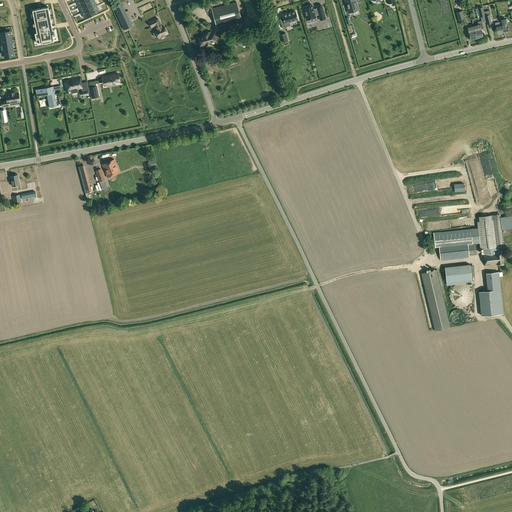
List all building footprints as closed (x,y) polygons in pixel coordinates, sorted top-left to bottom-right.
[(93,0),(87,3),(89,9),(96,5),(93,0)] [(262,0),(244,0),(248,12),(246,12),(250,29),(269,24),(262,0)] [(355,0),(346,0),(345,0),(348,12),(358,9),(355,0)] [(237,2),(213,8),(218,28),(227,26),(242,22),(237,2)] [(87,3),(79,7),(82,12),(89,9),(87,3)] [(96,5),(89,9),(92,14),(99,11),(96,5)] [(122,5),(114,8),(124,30),(128,28),(127,24),(130,22),(122,5)] [(312,5),(304,7),(307,20),(315,17),(315,16),(319,15),(320,20),(325,19),(321,5),(316,6),(317,8),(313,9),(312,5)] [(48,7),(33,10),(33,13),(34,16),(35,23),(36,26),(37,32),(35,33),(37,39),(40,38),(41,43),(54,40),(53,35),(56,34),(55,28),(54,28),(53,29),(52,26),(52,23),(51,19),(50,13),(49,10),(48,7)] [(482,7),(475,9),(476,12),(479,11),(480,17),(484,16),(482,7)] [(89,9),(82,12),(84,18),(92,14),(89,9)] [(462,10),(456,12),(458,21),(465,19),(462,10)] [(282,18),(279,19),(282,29),(286,28),(285,27),(289,26),(289,22),(298,20),(296,11),(281,15),(282,18)] [(149,22),(152,27),(155,25),(157,30),(155,31),(156,32),(154,33),(156,37),(158,36),(159,38),(160,37),(160,38),(162,39),(164,37),(165,36),(164,35),(168,34),(164,26),(161,28),(159,24),(160,23),(158,18),(149,22)] [(505,19),(500,19),(501,22),(503,32),(509,31),(507,24),(506,18),(505,19)] [(478,25),(473,26),(477,39),(483,37),(481,29),(484,28),(482,21),(477,22),(478,25)] [(501,22),(495,23),(496,26),(497,33),(503,32),(501,22)] [(473,26),(468,27),(471,40),(477,39),(473,26)] [(204,37),(199,38),(201,46),(205,45),(204,43),(215,40),(213,32),(210,33),(209,32),(203,34),(204,37)] [(286,33),(279,35),(281,43),(288,41),(286,33)] [(244,35),(236,37),(239,45),(246,43),(244,35)] [(13,49),(1,51),(2,57),(14,55),(13,49)] [(109,76),(102,77),(103,83),(108,82),(109,85),(116,84),(115,82),(120,81),(118,73),(109,75),(109,76)] [(69,80),(64,81),(66,92),(71,91),(71,89),(77,88),(77,89),(82,88),(81,80),(81,78),(73,79),(73,81),(69,82),(69,80)] [(53,93),(58,92),(57,86),(45,88),(45,87),(35,89),(37,97),(48,94),(50,103),(56,102),(56,97),(54,97),(53,93)] [(96,86),(90,88),(92,98),(98,96),(96,86)] [(7,101),(2,102),(3,107),(10,105),(9,104),(15,103),(15,100),(18,100),(19,101),(20,101),(18,93),(6,95),(7,101)] [(114,159),(102,164),(107,177),(120,172),(114,159)] [(101,168),(96,170),(100,182),(105,180),(101,168)] [(18,175),(10,176),(12,186),(20,184),(18,175)] [(20,194),(14,195),(15,202),(15,203),(23,202),(23,200),(22,194),(20,194)] [(483,248),(485,266),(504,264),(502,251),(496,252),(496,251),(501,250),(501,246),(503,246),(500,214),(479,216),(480,218),(476,219),(480,249),(483,248)] [(433,232),(435,247),(439,247),(440,260),(469,257),(469,255),(477,255),(476,245),(473,243),(471,228),(433,232)] [(470,263),(444,266),(446,284),(472,281),(471,276),(474,276),(473,264),(470,265),(470,263)] [(421,273),(435,331),(450,327),(436,270),(421,273)] [(482,316),(503,313),(499,272),(486,273),(488,291),(479,292),(482,316)] [(450,295),(451,299),(452,303),(456,305),(459,307),(463,307),(467,305),(471,302),(473,299),(473,294),(472,290),(471,288),(468,285),(464,284),(460,283),(456,285),(452,287),(450,291),(450,295)] [(449,316),(449,317),(449,319),(450,320),(451,322),(452,324),(454,325),(455,325),(457,326),(459,325),(461,325),(462,324),(463,323),(464,322),(465,320),(466,318),(466,316),(465,314),(464,313),(463,311),(462,310),(461,310),(459,309),(457,309),(455,309),(454,310),(452,311),(451,312),(450,314),(449,316)]
